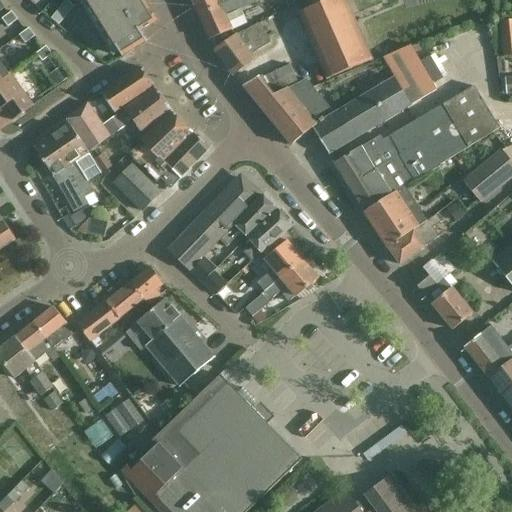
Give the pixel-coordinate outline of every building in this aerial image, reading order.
[(115,47),(121,57),(146,42),(140,32),(156,22),(142,0),(81,0),(84,3),(86,1),(93,13),(91,15),(93,18),(96,17),(103,29),(101,30),(103,34),(105,33),(113,45),(110,46),(112,49),(115,47)] [(210,0),(196,8),(211,41),(223,35),(231,29),(224,14),(258,3),(256,0),(287,0),(289,6),(299,0),(210,0)] [(328,80),(372,60),(345,0),(330,0),(299,13),(328,80)] [(66,1),(51,19),(59,26),(75,7),(66,1)] [(8,27),(18,20),(12,12),(2,19),(8,27)] [(511,56),(511,20),(500,22),(503,57),(511,56)] [(271,43),(269,40),(260,23),(237,37),(216,52),(233,76),(254,60),(250,55),(271,43)] [(25,44),(35,37),(29,29),(19,36),(25,44)] [(444,43),(428,48),(432,62),(448,58),(444,43)] [(42,62),(52,55),(46,46),(36,54),(42,62)] [(333,115),(312,128),(313,129),(328,155),(411,106),(433,92),(437,91),(411,47),(383,59),(395,79),(334,114),(333,115)] [(289,63),(263,76),(277,94),(298,83),(289,63)] [(60,68),(51,75),(59,85),(68,79),(60,68)] [(141,68),(102,94),(116,116),(155,90),(141,68)] [(0,80),(0,110),(4,108),(13,121),(34,106),(10,73),(6,75),(7,76),(0,80)] [(261,73),(244,87),(288,142),(292,147),(313,129),(312,128),(333,115),(334,114),(306,79),(298,83),(277,94),(263,76),(261,73)] [(443,105),(419,120),(383,141),(380,136),(334,163),(365,212),(404,188),(500,129),(474,86),(443,105)] [(143,133),(172,111),(156,90),(104,126),(112,137),(127,126),(122,120),(126,117),(127,119),(130,117),(143,133)] [(88,104),(67,121),(69,124),(89,153),(110,138),(88,104)] [(171,113),(129,154),(158,182),(162,178),(170,170),(164,163),(193,135),(171,113)] [(69,124),(48,139),(74,176),(72,178),(76,182),(88,204),(90,207),(100,202),(77,161),(89,153),(69,124)] [(170,170),(162,178),(165,181),(168,178),(175,185),(181,179),(180,178),(208,150),(193,135),(164,163),(170,170)] [(48,139),(34,149),(53,177),(63,194),(74,213),(88,204),(76,182),(72,178),(74,176),(48,139)] [(464,182),(481,202),(511,176),(511,161),(503,151),(464,182)] [(104,154),(95,160),(107,177),(114,169),(104,154)] [(143,213),(161,193),(133,167),(114,186),(143,213)] [(170,253),(189,272),(203,257),(220,242),(219,240),(258,198),(238,178),(205,210),(208,213),(170,253)] [(417,227),(426,220),(404,188),(365,212),(388,247),(418,228),(417,227)] [(258,198),(219,240),(220,242),(226,248),(239,235),(243,232),(248,239),(277,212),(278,211),(261,195),(258,198)] [(457,204),(448,211),(456,222),(466,214),(457,204)] [(88,208),(71,217),(76,226),(93,217),(88,208)] [(291,226),(277,212),(248,239),(255,245),(245,254),(252,262),(260,254),(281,236),(291,226)] [(418,228),(388,247),(400,265),(439,236),(432,227),(440,222),(435,214),(426,220),(417,227),(418,228)] [(0,215),(0,250),(16,240),(0,215)] [(90,219),(78,232),(105,239),(109,223),(90,219)] [(258,284),(264,291),(302,259),(286,241),(281,236),(260,254),(265,259),(264,259),(274,270),(258,284)] [(511,241),(490,261),(511,286),(511,241)] [(216,268),(203,257),(189,272),(200,282),(213,272),(216,268)] [(289,302),(296,296),(318,278),(302,259),(264,291),(271,299),(280,291),(289,302)] [(162,295),(157,290),(164,284),(150,266),(130,283),(144,300),(146,302),(150,306),(162,295)] [(422,268),(410,279),(420,291),(424,296),(452,329),(471,313),(443,280),(437,286),(436,285),(422,268)] [(213,272),(200,282),(216,295),(227,284),(213,272)] [(130,283),(106,303),(119,319),(134,307),(140,314),(150,306),(146,302),(144,300),(130,283)] [(262,295),(246,309),(253,317),(269,303),(262,295)] [(164,299),(137,322),(125,332),(142,352),(146,348),(180,387),(215,358),(164,299)] [(119,319),(106,303),(78,325),(92,342),(119,319)] [(33,324),(54,351),(74,335),(53,308),(33,324)] [(54,351),(33,324),(15,338),(53,388),(54,387),(38,364),(40,363),(37,359),(45,353),(52,363),(59,357),(54,351)] [(488,378),(511,358),(511,344),(508,348),(491,327),(465,347),(488,378)] [(19,374),(25,369),(33,380),(31,382),(41,396),(53,388),(15,338),(0,349),(0,356),(18,380),(22,377),(19,374)] [(102,360),(111,354),(101,339),(92,345),(102,360)] [(511,358),(488,378),(501,395),(511,386),(511,358)] [(248,511),(302,459),(221,375),(122,471),(161,511),(248,511)] [(110,384),(102,391),(110,401),(119,394),(110,384)] [(511,386),(501,395),(511,408),(511,386)] [(44,401),(52,412),(63,405),(55,394),(44,401)] [(148,394),(140,401),(149,413),(158,406),(148,394)] [(85,415),(94,409),(87,399),(78,405),(85,415)] [(132,429),(142,421),(127,401),(117,408),(132,429)] [(381,432),(394,421),(385,409),(371,420),(381,432)] [(107,417),(121,437),(131,430),(117,410),(107,417)] [(95,418),(79,428),(91,445),(106,435),(95,418)] [(104,466),(120,449),(109,438),(93,455),(104,466)] [(360,440),(347,450),(356,462),(369,452),(360,440)] [(319,510),(316,511),(418,511),(393,476),(355,504),(345,491),(319,510)] [(22,481),(8,496),(0,503),(0,508),(3,511),(4,511),(14,502),(29,487),(22,481)]
